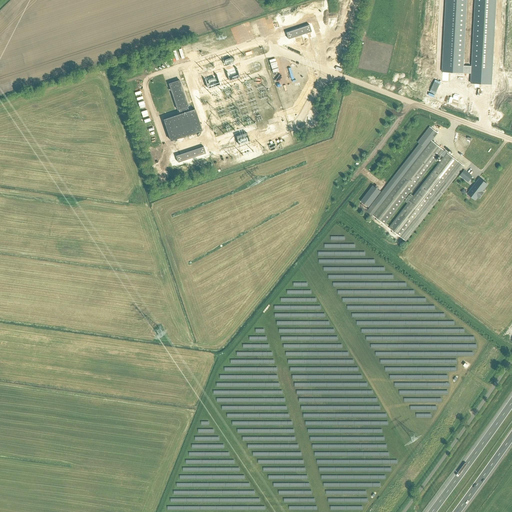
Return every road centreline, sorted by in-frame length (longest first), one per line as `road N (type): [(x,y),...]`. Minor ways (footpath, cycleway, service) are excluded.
road 1 (unclassified): [(402,511),(511,358)]
road 2 (motorway): [(511,400),(431,511)]
